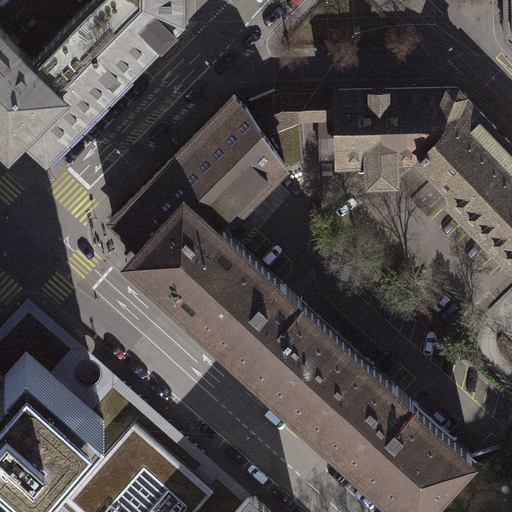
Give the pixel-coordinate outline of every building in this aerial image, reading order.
[(91,0),(72,19),(127,73),(160,39),(162,42),(176,28),(173,25),(181,17),(181,0),(91,0)] [(0,24),(0,139),(9,148),(24,133),(47,153),(87,112),(127,73),(72,19),(33,59),(0,24)] [(511,142),(457,86),(420,87),(421,153),(452,185),(444,192),(511,262),(511,142)] [(370,155),(370,176),(394,176),(394,154),(421,153),(420,87),(319,89),(320,115),(321,157),(370,155)] [(299,116),(297,89),(277,90),(248,103),(235,91),(167,159),(112,215),(140,241),(127,255),(157,282),(187,310),(244,247),(218,224),(228,213),(234,216),(285,164),(287,166),(303,159),(299,116)] [(320,115),(319,89),(297,89),(299,116),(320,115)] [(394,154),(394,176),(427,209),(444,192),(452,185),(421,153),(394,154)] [(244,247),(187,310),(230,349),(349,457),(410,511),(419,511),(472,454),(244,247)] [(0,335),(29,305),(75,346),(52,372),(73,389),(90,405),(113,379),(206,461),(199,469),(209,478),(216,470),(239,490),(239,491),(245,497),(249,493),(250,494),(252,491),(29,295),(0,324),(0,335)] [(0,464),(36,496),(37,494),(43,488),(106,417),(90,405),(73,389),(52,372),(75,346),(29,305),(0,335),(0,464)] [(113,379),(90,405),(106,417),(43,488),(37,494),(47,502),(52,496),(69,511),(190,511),(198,504),(206,511),(232,511),(245,497),(239,491),(239,490),(216,470),(209,478),(199,469),(206,461),(113,379)] [(511,511),(511,451),(504,444),(503,443),(490,456),(488,458),(485,460),(481,459),(477,458),(472,454),(419,511),(511,511)] [(274,511),(255,495),(253,497),(250,494),(249,493),(245,497),(232,511),(274,511)] [(69,511),(52,496),(47,502),(58,511),(206,511),(198,504),(190,511),(69,511)]
